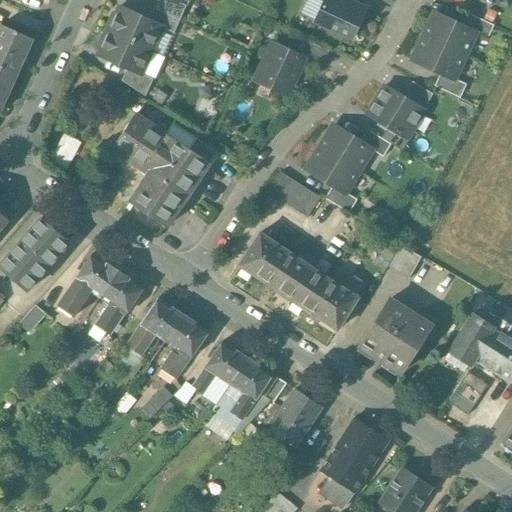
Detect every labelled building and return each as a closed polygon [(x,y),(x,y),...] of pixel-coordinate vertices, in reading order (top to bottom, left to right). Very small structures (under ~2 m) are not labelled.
[(177,3),(170,0),(158,0),(154,8),(180,19),(186,6),(177,2),(177,3)] [(346,0),(324,0),(314,21),(352,39),(366,9),(346,0)] [(149,21),(120,7),(109,31),(151,50),(161,27),(161,26),(149,21)] [(180,19),(154,8),(149,21),(161,26),(161,27),(174,33),(180,19)] [(462,26),(434,13),(423,37),(464,56),(475,33),(475,32),(462,26)] [(494,25),(468,14),(462,26),(475,32),(475,33),(487,39),(494,25)] [(32,39),(1,25),(0,26),(0,67),(15,74),(32,39)] [(151,50),(109,31),(98,55),(127,68),(140,74),(140,73),(151,50)] [(464,56),(423,37),(412,60),(440,73),(453,79),(454,78),(464,56)] [(329,51),(303,39),(299,50),(324,62),(329,51)] [(304,58),(273,44),(255,81),(286,95),(304,58)] [(0,108),(15,74),(0,67),(0,108)] [(140,74),(127,68),(122,81),(145,96),(153,79),(140,73),(140,74)] [(453,79),(440,73),(434,86),(460,98),(466,84),(454,78),(453,79)] [(433,94),(412,82),(403,97),(423,109),(433,94)] [(403,97),(385,86),(367,115),(388,128),(406,139),(424,110),(423,109),(403,97)] [(166,134),(135,114),(111,150),(148,174),(149,174),(162,155),(155,151),(166,134)] [(360,142),(333,126),(320,148),(358,171),(371,150),(372,149),(360,142)] [(406,139),(388,128),(381,138),(391,144),(402,151),(408,140),(406,139)] [(381,138),(367,130),(360,142),(372,149),(371,150),(383,157),(391,144),(381,138)] [(52,160),(70,166),(80,140),(61,133),(52,160)] [(166,134),(155,151),(162,155),(149,174),(148,174),(129,202),(166,226),(209,163),(189,150),(166,134)] [(217,152),(197,139),(189,150),(209,163),(217,152)] [(358,171),(320,148),(306,170),(332,186),(345,193),(358,171)] [(320,197),(280,172),(267,192),(307,218),(320,197)] [(357,200),(345,193),(332,186),(325,199),(349,213),(357,200)] [(0,232),(9,222),(0,214),(0,232)] [(41,218),(0,264),(0,266),(26,289),(68,241),(41,218)] [(260,233),(239,265),(305,309),(305,310),(326,277),(260,233)] [(398,249),(388,243),(376,264),(386,269),(398,249)] [(421,257),(400,245),(388,267),(409,279),(421,257)] [(118,271),(92,254),(76,278),(77,279),(92,289),(101,295),(118,271)] [(143,287),(118,271),(101,295),(110,302),(125,312),(126,312),(143,287)] [(362,282),(352,275),(346,275),(339,286),(353,296),(355,292),(359,294),(362,282)] [(339,286),(328,279),(326,277),(305,310),(306,310),(303,313),(318,322),(320,319),(337,330),(357,298),(353,296),(339,286)] [(77,279),(62,301),(77,311),(92,289),(77,279)] [(160,299),(128,346),(143,356),(158,334),(166,339),(183,314),(160,299)] [(431,328),(388,300),(359,345),(402,372),(431,328)] [(125,312),(110,302),(95,324),(110,334),(125,312)] [(46,315),(36,306),(19,324),(29,334),(46,315)] [(483,320),(472,313),(448,353),(470,366),(474,360),(509,383),(511,378),(511,338),(507,335),(511,326),(489,311),(483,320)] [(208,332),(183,314),(166,339),(177,346),(162,368),(177,379),(208,332)] [(247,358),(222,341),(193,385),(205,393),(216,376),(229,384),(247,358)] [(277,377),(248,357),(247,358),(229,384),(229,385),(211,411),(235,428),(260,393),(264,396),(277,377)] [(487,385),(467,372),(447,402),(467,415),(487,385)] [(277,377),(264,396),(273,402),(286,383),(277,377)] [(295,390),(272,424),(287,434),(283,439),(294,447),(321,408),(295,390)] [(388,440),(353,418),(319,470),(330,477),(321,490),(345,505),(354,492),(388,440)] [(511,425),(503,439),(511,444),(511,425)] [(415,511),(430,490),(400,470),(379,502),(394,511),(415,511)] [(277,492),(259,511),(294,511),(298,509),(277,492)]
